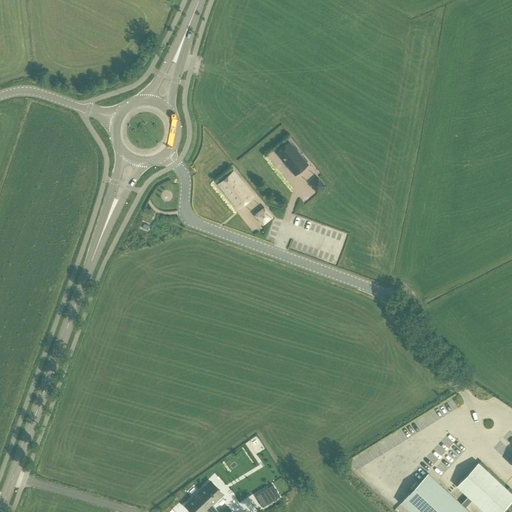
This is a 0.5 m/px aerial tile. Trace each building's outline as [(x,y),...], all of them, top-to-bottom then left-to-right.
[(295,175),(308,165),(289,143),(276,153),(295,175)] [(254,196),(233,172),(218,186),(238,209),(254,196)] [(259,203),(248,211),(259,226),(270,218),(259,203)] [(422,466),(426,471),(435,462),(431,457),(422,466)] [(457,486),(484,511),(500,511),(511,500),(511,492),(479,462),(457,486)] [(470,511),(427,473),(400,504),(408,511),(470,511)] [(271,492),(258,499),(263,507),(279,497),(273,486),(269,488),(271,492)] [(203,487),(182,507),(187,511),(202,511),(204,511),(205,511),(228,511),(226,508),(220,511),(214,511),(209,506),(215,499),(203,487)]
